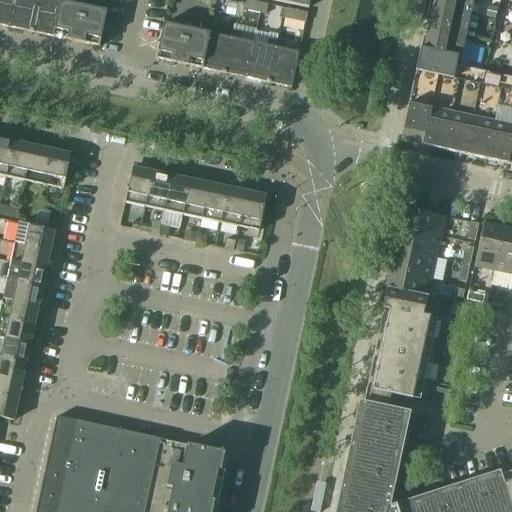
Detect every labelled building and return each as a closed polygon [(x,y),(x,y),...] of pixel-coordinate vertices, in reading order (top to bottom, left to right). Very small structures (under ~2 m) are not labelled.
[(0,0),(0,26),(8,28),(13,0),(0,0)] [(30,33),(37,0),(13,0),(8,28),(30,33)] [(52,38),(60,2),(48,0),(37,0),(30,33),(52,38)] [(272,0),(272,2),(308,9),(309,0),(272,0)] [(429,0),(428,8),(469,17),(472,0),(429,0)] [(259,14),(261,4),(245,1),(245,5),(243,11),(247,12),(259,14)] [(106,12),(60,2),(52,38),(98,48),(106,12)] [(243,11),(245,5),(238,3),(235,17),(246,19),(247,12),(243,11)] [(267,5),(261,4),(259,14),(265,15),(267,5)] [(283,19),(285,11),(273,8),(271,16),(283,19)] [(469,17),(428,8),(425,22),(429,23),(427,30),(465,37),(469,17)] [(305,24),(307,14),(285,9),(285,11),(283,19),(305,24)] [(208,34),(162,24),(155,60),(200,70),(208,34)] [(221,37),(208,34),(200,70),(223,75),(232,32),(223,30),(221,37)] [(465,37),(427,30),(426,36),(422,36),(419,50),(450,57),(450,58),(457,59),(460,60),(465,37)] [(240,34),(232,32),(223,75),(245,79),(252,44),(239,41),(240,34)] [(483,32),(481,41),(490,42),(492,34),(483,32)] [(266,47),(252,44),(245,79),(267,84),(276,42),(268,40),(266,47)] [(285,44),(276,42),(267,84),(290,89),(298,54),(283,50),(285,44)] [(450,57),(419,50),(417,60),(448,66),(450,58),(450,57)] [(511,78),(455,67),(457,59),(450,58),(448,66),(417,60),(404,121),(413,123),(415,116),(428,119),(440,122),(439,129),(447,131),(455,132),(457,125),(470,128),(483,131),(481,138),(489,140),(498,141),(499,134),(511,137),(511,78)] [(415,116),(413,123),(404,121),(399,142),(421,147),(428,119),(415,116)] [(440,122),(428,119),(421,147),(443,151),(447,131),(439,129),(440,122)] [(455,132),(447,131),(443,151),(464,156),(470,128),(457,125),(455,132)] [(483,131),(470,128),(464,156),(485,161),(489,140),(481,138),(483,131)] [(498,141),(489,140),(485,161),(506,165),(511,137),(499,134),(498,141)] [(3,136),(2,141),(0,140),(0,177),(5,178),(13,138),(3,136)] [(24,140),(13,138),(5,178),(23,182),(31,147),(23,145),(24,140)] [(40,144),(39,149),(31,147),(23,182),(42,186),(51,146),(40,144)] [(61,148),(51,146),(42,186),(62,190),(70,156),(60,154),(61,148)] [(141,171),(132,169),(124,204),(144,208),(153,168),(142,165),(141,171)] [(163,212),(170,177),(162,175),(163,170),(153,168),(144,208),(163,212)] [(182,216),(190,176),(180,173),(178,179),(170,177),(163,212),(171,214),(182,216)] [(201,178),(190,176),(182,216),(200,220),(208,185),(200,183),(201,178)] [(217,181),(216,187),(208,185),(200,220),(219,224),(228,184),(217,181)] [(238,186),(228,184),(219,224),(238,228),(245,193),(237,191),(238,186)] [(266,192),(255,190),(254,195),(245,193),(238,228),(258,232),(266,192)] [(13,212),(0,208),(0,216),(11,219),(13,212)] [(406,210),(403,209),(399,229),(439,238),(443,218),(406,210)] [(139,232),(158,236),(160,227),(161,223),(152,221),(151,226),(141,224),(139,232)] [(477,225),(470,224),(466,239),(474,241),(477,225)] [(53,232),(18,225),(14,244),(54,253),(57,243),(51,241),(53,232)] [(502,231),(482,226),(473,266),(493,271),(502,231)] [(160,227),(158,236),(166,238),(168,229),(160,227)] [(439,238),(399,229),(394,250),(434,259),(439,238)] [(196,244),(197,235),(198,234),(186,231),(184,241),(196,244)] [(511,273),(511,232),(502,231),(493,271),(511,275),(511,273)] [(207,237),(197,235),(196,244),(205,245),(207,237)] [(235,241),(227,240),(225,240),(223,249),(233,251),(235,241)] [(54,253),(14,244),(10,263),(45,271),(47,263),(52,264),(54,253)] [(465,248),(461,265),(468,266),(472,249),(465,248)] [(434,259),(394,250),(390,272),(430,280),(434,259)] [(45,271),(10,263),(6,282),(46,291),(48,280),(43,279),(45,271)] [(468,266),(461,265),(457,282),(465,283),(468,266)] [(430,280),(390,272),(386,290),(426,299),(426,298),(430,280)] [(46,291),(6,282),(2,301),(37,308),(39,300),(44,301),(46,291)] [(426,299),(386,290),(381,310),(388,312),(371,392),(368,405),(386,409),(389,396),(411,400),(428,320),(433,321),(438,300),(426,298),(426,299)] [(455,290),(453,303),(460,305),(463,292),(455,290)] [(483,296),(467,293),(466,300),(482,304),(483,296)] [(491,298),(490,306),(504,309),(506,301),(491,298)] [(37,308),(2,301),(0,308),(0,320),(38,328),(40,318),(35,317),(37,308)] [(460,305),(453,303),(450,316),(464,319),(466,308),(460,307),(460,305)] [(38,328),(0,320),(0,339),(29,346),(31,338),(36,339),(38,328)] [(29,346),(0,339),(0,359),(30,366),(32,355),(27,354),(29,346)] [(449,347),(446,365),(454,366),(458,349),(449,347)] [(30,366),(0,359),(0,378),(21,383),(22,375),(28,376),(30,366)] [(454,366),(446,365),(442,382),(450,384),(454,366)] [(21,383),(0,378),(0,398),(22,403),(24,393),(19,392),(21,383)] [(434,389),(430,405),(445,408),(449,392),(434,389)] [(22,403),(0,398),(0,419),(12,422),(14,413),(20,414),(22,403)] [(511,511),(500,478),(395,511),(381,511),(403,413),(386,409),(368,405),(361,404),(337,511),(511,511)] [(55,511),(75,422),(56,418),(35,511),(55,511)] [(210,511),(223,455),(162,441),(75,422),(55,511),(210,511)] [(511,511),(511,471),(500,476),(500,478),(511,511)]
